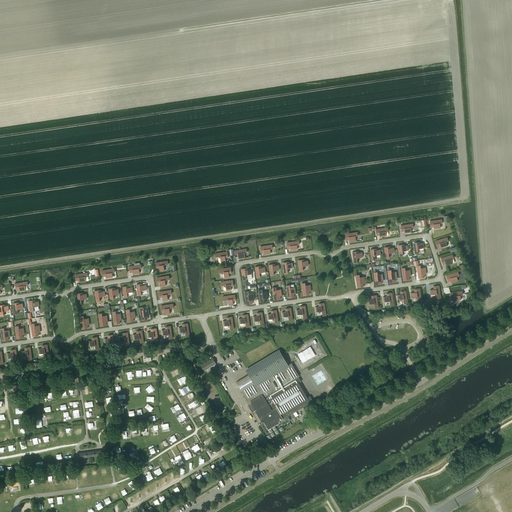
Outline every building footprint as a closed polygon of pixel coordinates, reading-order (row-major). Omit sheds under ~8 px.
[(442,219),(429,221),(430,227),(433,227),(434,229),(440,228),(440,223),(442,223),(442,219)] [(413,224),(400,225),(401,231),(404,231),(405,233),(411,232),(410,227),(413,227),(413,224)] [(387,227),(375,229),(375,230),(376,235),(379,235),(379,237),(386,236),(385,231),(388,231),(387,227)] [(357,232),(345,234),(346,240),(349,239),(349,241),(356,240),(355,236),(358,235),(357,232)] [(447,237),(435,241),(437,247),(440,246),(441,248),(447,246),(446,241),(448,241),(447,237)] [(299,241),(287,242),(287,249),(290,248),(291,250),(297,249),(297,245),(299,244),(299,241)] [(417,242),(413,243),(415,254),(418,253),(417,249),(423,248),(423,243),(417,244),(417,242)] [(272,245),(260,247),(261,253),(264,252),(264,254),(270,253),(270,249),(272,248),(272,245)] [(408,250),(407,245),(402,246),(402,245),(398,245),(399,256),(403,256),(402,251),(408,250)] [(388,247),(384,247),(386,258),(389,258),(388,253),(394,252),(394,247),(388,248),(388,247)] [(246,249),(234,250),(235,256),(238,256),(238,258),(245,257),(244,252),(247,252),(246,249)] [(374,249),(370,249),(372,260),(375,260),(374,255),(380,254),(380,250),(374,250),(374,249)] [(228,257),(227,252),(227,251),(215,253),(216,257),(220,256),(221,262),(226,261),(225,257),(228,257)] [(354,263),(357,262),(356,258),(362,257),(362,252),(356,253),(356,251),(352,252),(354,263)] [(452,255),(441,258),(443,264),(445,263),(446,265),(452,263),(451,259),(454,258),(452,255)] [(155,262),(156,268),(159,267),(160,271),(164,271),(163,265),(168,264),(167,260),(155,262)] [(308,265),(308,260),(302,261),(302,260),(298,260),(300,271),(303,271),(302,266),(308,265)] [(287,262),(283,263),(284,273),(288,273),(287,268),(293,267),(292,263),(287,264),(287,262)] [(141,264),(129,266),(130,272),(133,272),(133,274),(139,273),(139,268),(141,268),(141,264)] [(273,264),(269,265),(270,275),(274,275),(273,270),(279,269),(278,265),(273,266),(273,264)] [(420,265),(417,266),(418,278),(424,277),(424,274),(426,274),(425,267),(420,268),(420,265)] [(259,266),(255,267),(257,278),(260,277),(259,272),(265,272),(265,267),(259,268),(259,266)] [(231,267),(218,269),(219,273),(223,272),(224,278),(229,277),(228,273),(231,273),(231,267)] [(114,268),(102,270),(103,276),(106,276),(106,278),(113,277),(112,272),(115,272),(114,268)] [(245,268),(241,269),(243,280),(246,279),(245,275),(251,274),(251,269),(245,270),(245,268)] [(405,268),(401,268),(403,280),(409,279),(409,276),(411,276),(410,270),(405,270),(405,268)] [(391,270),(387,270),(389,282),(395,282),(395,279),(397,278),(396,272),(391,272),(391,270)] [(85,276),(88,276),(87,272),(75,274),(76,280),(79,280),(79,282),(86,281),(85,276)] [(377,272),(373,272),(375,285),(381,284),(381,281),(383,280),(382,274),(377,274),(377,272)] [(458,272),(446,276),(448,281),(451,280),(451,283),(458,281),(456,276),(459,275),(458,272)] [(357,287),(363,286),(363,283),(365,283),(364,276),(359,277),(359,274),(355,275),(357,287)] [(165,280),(169,279),(169,276),(157,277),(157,283),(160,282),(161,286),(166,286),(165,280)] [(232,280),(220,282),(221,285),(225,285),(226,291),(231,290),(230,286),(233,285),(232,280)] [(27,282),(15,283),(16,289),(19,289),(19,291),(26,290),(25,285),(28,285),(27,282)] [(305,283),(301,283),(303,295),(309,294),(309,291),(311,291),(310,285),(305,285),(305,283)] [(140,284),(136,285),(138,295),(141,295),(141,290),(146,289),(146,285),(140,286),(140,284)] [(290,285),(286,285),(288,298),(294,297),(293,294),(295,293),(295,287),(290,288),(290,285)] [(126,286),(122,287),(124,297),(127,297),(127,292),(133,291),(132,287),(127,288),(126,286)] [(439,286),(433,286),(434,289),(430,290),(430,295),(436,294),(437,298),(441,298),(439,286)] [(276,287),(272,288),(274,300),(280,299),(280,296),(282,296),(281,289),(276,290),(276,287)] [(113,288),(108,289),(110,300),(114,299),(113,294),(119,294),(118,289),(113,290),(113,288)] [(414,292),(410,293),(411,297),(417,297),(418,301),(421,301),(419,288),(414,289),(414,292)] [(262,289),(258,290),(260,302),(266,301),(266,298),(268,298),(267,291),(262,292),(262,289)] [(99,290),(95,291),(96,302),(100,301),(99,297),(105,296),(104,291),(99,292),(99,290)] [(171,290),(159,292),(160,297),(162,297),(163,301),(168,300),(167,294),(171,293),(171,290)] [(401,294),(397,295),(397,300),(403,299),(404,303),(407,303),(406,290),(400,291),(401,294)] [(248,291),(244,292),(246,304),(252,303),(252,300),(254,300),(253,293),(248,294),(248,291)] [(462,291),(450,293),(451,299),(454,298),(454,301),(461,300),(460,295),(463,295),(462,291)] [(81,299),(87,298),(86,294),(81,295),(80,293),(76,294),(78,304),(82,304),(81,299)] [(387,296),(383,297),(384,302),(389,301),(390,305),(394,305),(392,293),(386,293),(387,296)] [(235,295),(222,297),(223,300),(228,299),(228,305),(233,305),(233,301),(235,300),(235,295)] [(376,295),(371,296),(371,299),(367,299),(368,304),(374,303),(375,308),(378,307),(376,295)] [(33,300),(29,301),(30,312),(34,311),(33,306),(39,306),(38,301),(33,302),(33,300)] [(17,303),(13,303),(14,314),(18,313),(17,309),(23,308),(22,303),(17,304),(17,303)] [(326,315),(324,303),(319,304),(319,307),(315,307),(316,312),(322,311),(322,315),(326,315)] [(173,304),(161,306),(162,311),(165,311),(165,315),(170,314),(169,308),(174,307),(173,304)] [(3,305),(0,305),(0,313),(0,316),(4,316),(3,311),(9,310),(8,305),(3,306),(3,305)] [(307,318),(305,306),(300,306),(300,309),(296,310),(297,315),(303,314),(303,318),(307,318)] [(143,307),(140,308),(141,320),(147,319),(147,316),(149,316),(148,309),(144,310),(143,307)] [(285,309),(286,312),(282,312),(282,317),(288,316),(289,321),(293,320),(291,308),(285,309)] [(129,309),(126,310),(128,322),(134,321),(133,318),(135,318),(134,311),(130,312),(129,309)] [(271,311),(271,314),(267,314),(268,319),(274,318),(275,323),(278,322),(276,310),(271,311)] [(115,311),(112,312),(114,324),(120,323),(119,320),(121,320),(120,313),(116,314),(115,311)] [(257,313),(257,316),(253,317),(254,321),(260,320),(260,325),(264,324),(262,312),(257,313)] [(102,313),(98,314),(100,326),(106,325),(106,322),(108,322),(107,315),(102,316),(102,313)] [(239,319),(239,323),(245,322),(246,327),(249,326),(248,314),(242,315),(243,318),(239,319)] [(87,325),(89,325),(88,318),(84,319),(83,316),(80,317),(82,329),(88,328),(87,325)] [(227,320),(223,321),(224,326),(229,325),(230,329),(234,329),(232,317),(226,317),(227,320)] [(34,323),(31,324),(33,336),(39,335),(38,332),(40,332),(39,325),(35,326),(34,323)] [(189,336),(188,323),(182,324),(183,327),(179,328),(179,332),(185,331),(186,336),(189,336)] [(18,326),(15,326),(17,338),(23,338),(22,335),(24,334),(23,328),(19,328),(18,326)] [(172,338),(170,326),(165,327),(165,330),(162,330),(162,335),(168,334),(169,339),(172,338)] [(4,328),(0,328),(2,341),(8,340),(8,337),(10,336),(9,330),(4,331),(4,328)] [(156,328),(151,329),(151,332),(147,332),(148,337),(154,336),(154,341),(158,340),(156,328)] [(133,335),(134,339),(139,338),(140,343),(144,342),(142,330),(136,331),(137,334),(133,335)] [(129,345),(127,332),(122,333),(122,336),(119,337),(119,341),(125,340),(126,345),(129,345)] [(108,338),(104,339),(105,344),(111,343),(111,347),(115,347),(113,335),(108,335),(108,338)] [(88,341),(89,346),(95,345),(96,350),(99,349),(97,337),(92,338),(92,341),(88,341)] [(47,344),(42,345),(42,348),(38,349),(39,353),(45,353),(45,357),(49,357),(47,344)] [(32,359),(30,347),(25,348),(25,351),(21,351),(22,356),(28,355),(28,360),(32,359)] [(18,361),(16,349),(10,350),(11,353),(7,354),(8,358),(13,357),(14,362),(18,361)] [(311,396),(310,397),(309,396),(308,397),(306,395),(299,383),(298,382),(300,381),(296,374),(297,373),(292,365),(291,366),(290,364),(288,365),(279,350),(246,370),(249,374),(236,382),(238,385),(251,378),(254,382),(241,390),(249,404),(252,403),(253,406),(253,407),(253,408),(253,409),(254,409),(255,409),(256,409),(254,410),(261,422),(262,422),(263,421),(268,429),(280,422),(279,421),(283,418),(310,402),(312,401),(312,400),(313,399),(316,397),(314,394),(311,396)] [(204,371),(204,370),(216,363),(213,358),(200,365),(204,371)] [(104,449),(77,453),(78,458),(105,455),(104,449)]
